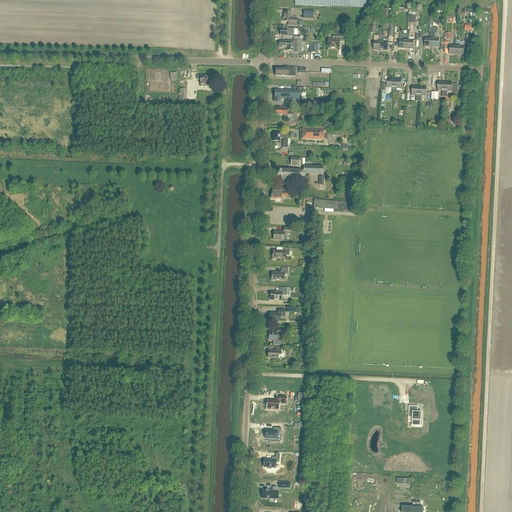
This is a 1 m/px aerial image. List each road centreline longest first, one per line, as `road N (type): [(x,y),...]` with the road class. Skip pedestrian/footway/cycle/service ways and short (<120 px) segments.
road 1 (tertiary): [(241,511),(257,166)]
road 2 (track): [(197,511),(210,256),(219,246),(153,243)]
road 3 (tertiary): [(222,62),(0,55)]
road 4 (unclassified): [(474,69),(262,61)]
